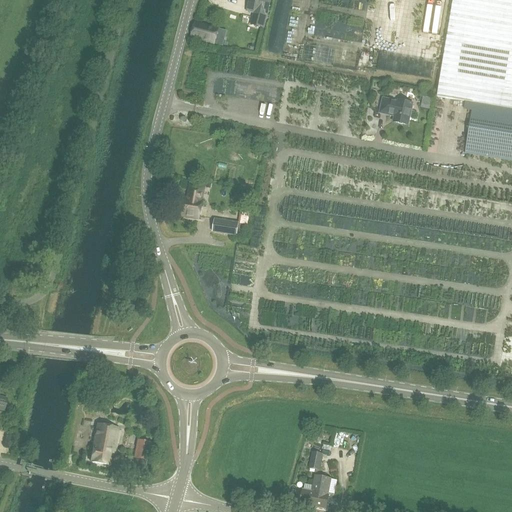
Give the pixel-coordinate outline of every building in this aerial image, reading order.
[(511,0),(453,0),(437,97),(473,103),(465,153),(511,161),(511,0)] [(268,9),(254,5),(249,25),(263,29),(268,9)] [(218,28),(194,22),(190,38),(214,44),(218,28)] [(380,113),(395,117),(393,123),(407,126),(413,104),(399,101),(399,102),(384,98),(380,113)] [(177,215),(198,219),(202,201),(201,201),(203,188),(189,185),(187,199),(180,197),(177,215)] [(213,232),(237,236),(239,223),(215,219),(213,232)] [(97,424),(90,462),(109,465),(111,453),(114,453),(118,428),(97,424)] [(150,442),(137,439),(134,457),(147,460),(150,442)] [(309,468),(321,471),(324,454),(312,452),(309,468)] [(326,510),(329,495),(332,479),(315,476),(312,491),(304,490),(301,505),(326,510)]
